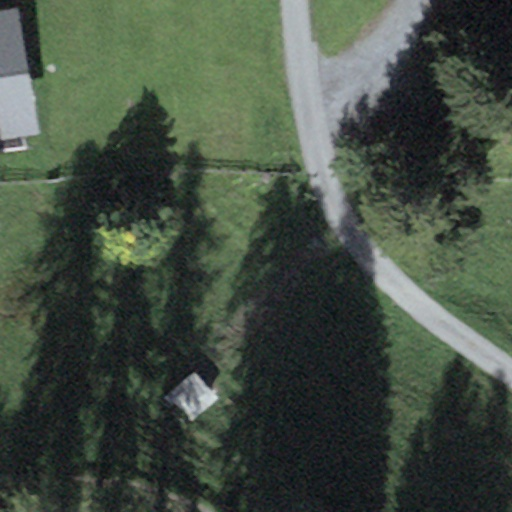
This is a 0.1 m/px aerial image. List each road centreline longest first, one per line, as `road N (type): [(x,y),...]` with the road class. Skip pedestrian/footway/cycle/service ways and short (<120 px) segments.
road 1 (residential): [(511,373),(399,290),(338,215),(313,148),(293,0)]
road 2 (track): [(0,486),(115,489),(184,511)]
